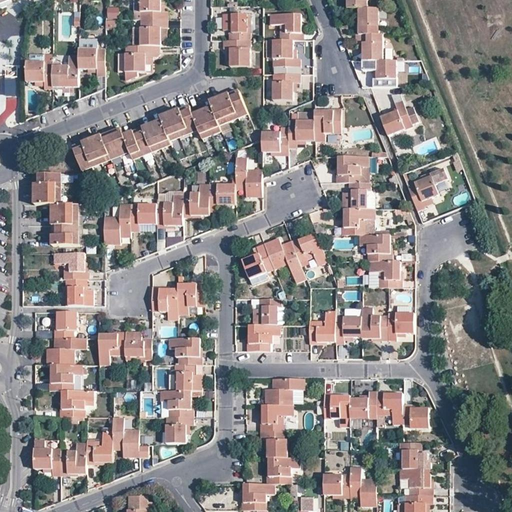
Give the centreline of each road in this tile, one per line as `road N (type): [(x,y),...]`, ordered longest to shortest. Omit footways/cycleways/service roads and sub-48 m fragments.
road 1 (residential): [(202,0),(195,76),(7,150)]
road 2 (residential): [(422,368),(226,369)]
road 3 (residential): [(8,360),(16,329),(17,185),(8,168)]
road 4 (residential): [(448,236),(425,247),(422,368)]
road 5 (residential): [(226,369),(226,447),(176,482)]
road 6 (residential): [(10,511),(17,424),(6,378)]
road 7 (residential): [(225,236),(226,369)]
road 8 (residential): [(422,368),(468,455),(470,486)]
road 9 (residential): [(176,482),(154,476),(58,511)]
road 10 (residential): [(127,293),(127,274),(225,236)]
